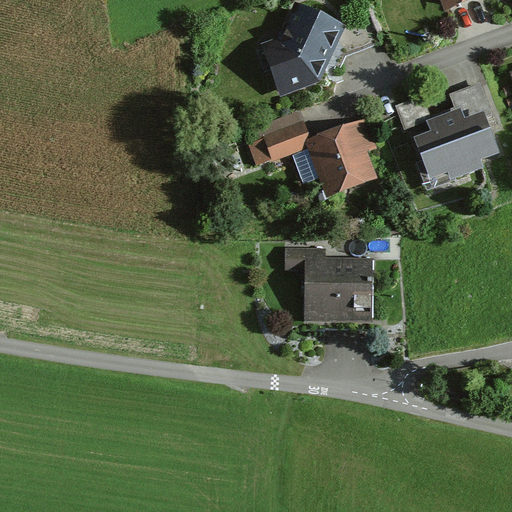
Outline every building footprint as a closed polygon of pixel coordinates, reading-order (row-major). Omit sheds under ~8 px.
[(428,0),(433,14),(478,0),(428,0)] [(331,35),(275,9),(249,65),(268,96),(306,90),(331,35)] [(421,102),(389,113),(415,186),(486,161),(474,126),(488,121),(476,87),(444,98),(450,115),(428,122),(421,102)] [(296,120),(257,131),(267,164),(304,153),(316,196),(360,182),(353,159),(369,154),(360,123),(302,140),(296,120)] [(319,254),(283,254),(283,277),(295,277),(295,327),(366,327),(366,268),(319,268),(319,254)]
